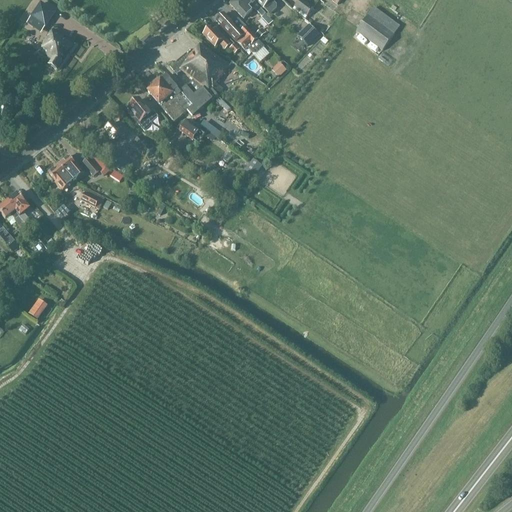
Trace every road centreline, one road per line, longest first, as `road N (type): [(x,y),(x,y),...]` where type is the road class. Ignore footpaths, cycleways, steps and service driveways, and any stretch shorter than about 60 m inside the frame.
road 1 (tertiary): [(0,174),(211,0)]
road 2 (trunk): [(511,307),(369,511)]
